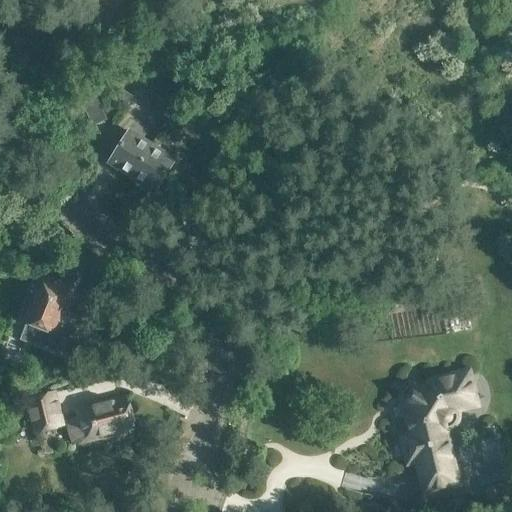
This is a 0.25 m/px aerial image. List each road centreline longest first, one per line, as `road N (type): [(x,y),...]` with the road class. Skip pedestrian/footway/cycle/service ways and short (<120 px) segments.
road 1 (residential): [(0,190),(146,256),(202,312),(218,341),(221,402),(175,511)]
road 2 (unknown): [(214,424),(237,395),(233,322),(201,272),(161,247),(120,239)]
